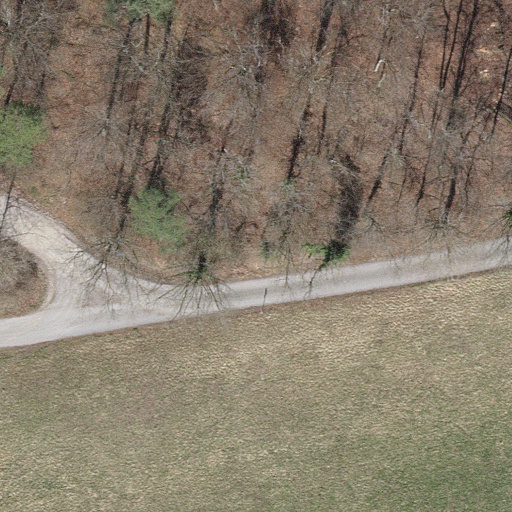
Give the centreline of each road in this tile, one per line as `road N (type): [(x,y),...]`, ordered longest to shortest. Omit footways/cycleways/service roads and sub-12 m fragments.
road 1 (track): [(0,332),(511,246)]
road 2 (track): [(159,306),(0,207)]
